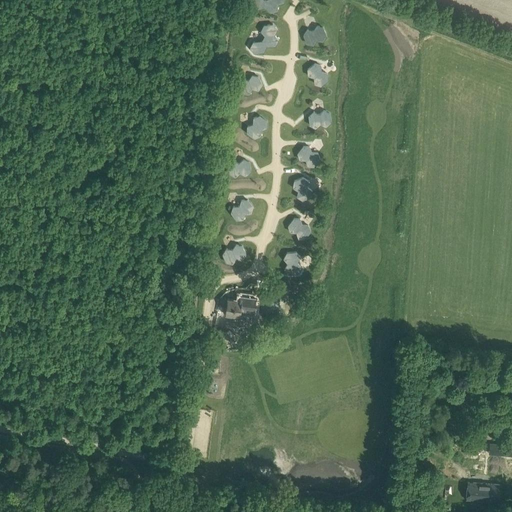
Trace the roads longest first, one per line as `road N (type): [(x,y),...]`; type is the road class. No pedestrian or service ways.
road 1 (unknown): [(289,42),(273,202),(244,273),(207,299),(186,461)]
road 2 (track): [(184,511),(186,461),(0,424)]
